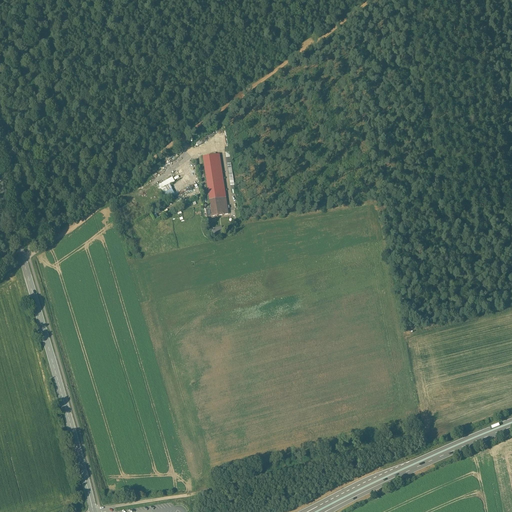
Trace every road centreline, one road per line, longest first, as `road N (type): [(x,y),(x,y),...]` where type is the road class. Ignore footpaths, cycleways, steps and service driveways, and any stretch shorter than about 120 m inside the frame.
road 1 (track): [(368,0),(22,260)]
road 2 (secondary): [(92,511),(0,180)]
road 3 (track): [(511,209),(445,211),(407,0)]
road 4 (trunk): [(511,419),(322,503)]
road 5 (trunk): [(364,490),(511,425)]
